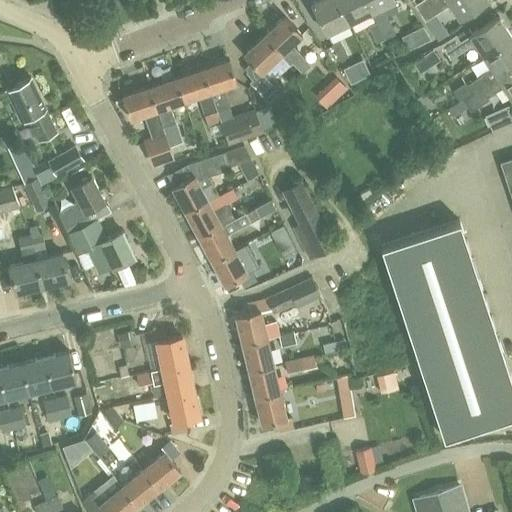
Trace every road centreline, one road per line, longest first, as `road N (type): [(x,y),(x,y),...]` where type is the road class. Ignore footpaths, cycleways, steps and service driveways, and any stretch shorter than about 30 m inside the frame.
road 1 (residential): [(198,286),(80,63)]
road 2 (residential): [(196,511),(229,462),(235,431),(235,400),(198,286)]
road 3 (residential): [(0,334),(198,286)]
road 4 (residential): [(234,0),(80,63)]
road 5 (unknown): [(511,138),(488,162),(511,263)]
